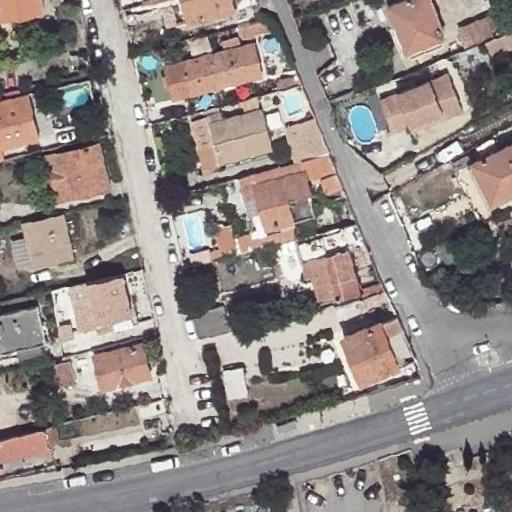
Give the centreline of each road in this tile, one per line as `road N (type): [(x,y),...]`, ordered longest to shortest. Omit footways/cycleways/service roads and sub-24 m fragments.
road 1 (residential): [(457,400),(241,466),(17,511)]
road 2 (residential): [(277,0),(358,203),(457,400)]
